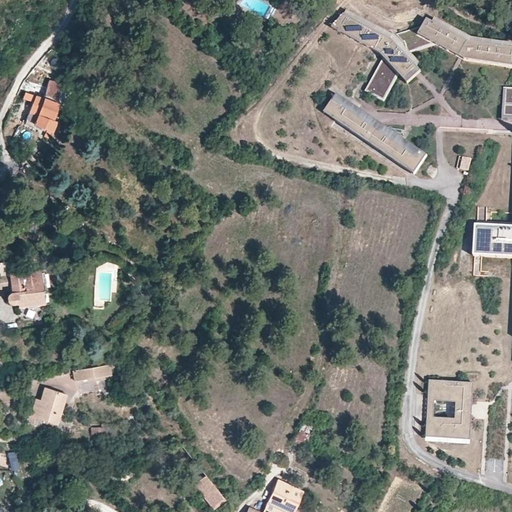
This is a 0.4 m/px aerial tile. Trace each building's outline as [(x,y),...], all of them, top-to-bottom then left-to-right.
[(386,60),(399,75),(405,64),(401,59),(405,55),(404,54),(391,39),(344,14),(331,28),(379,53),(386,60)] [(427,19),(421,30),(418,36),(435,44),(460,58),(464,60),(511,68),(511,49),(470,43),(427,19)] [(421,30),(398,37),(403,41),(405,41),(408,52),(435,44),(418,36),(421,30)] [(404,54),(408,52),(405,41),(403,41),(398,37),(391,39),(404,54)] [(405,64),(399,75),(407,84),(416,75),(420,71),(405,55),(401,59),(405,64)] [(384,102),(399,75),(386,60),(368,93),(384,102)] [(45,95),(59,99),(63,83),(48,79),(45,95)] [(511,118),(511,88),(505,88),(503,118),(511,118)] [(419,156),(409,171),(415,175),(427,157),(337,94),(334,98),(419,156)] [(52,132),(53,133),(57,123),(52,121),(55,113),(57,105),(45,100),(31,95),(28,100),(34,103),(30,113),(40,117),(37,126),(52,132)] [(62,106),(63,103),(59,101),(46,97),(45,100),(57,105),(62,106)] [(324,112),(409,171),(419,156),(334,98),(324,112)] [(40,117),(30,113),(27,121),(37,126),(40,117)] [(469,171),(472,158),(462,156),(460,169),(469,171)] [(511,232),(469,230),(467,259),(511,263),(511,362),(511,368),(511,232)] [(44,293),(44,290),(43,291),(42,273),(28,274),(28,271),(10,273),(11,287),(12,292),(11,292),(10,293),(9,293),(9,294),(8,295),(7,296),(7,297),(8,300),(9,302),(11,304),(14,304),(18,304),(18,307),(45,304),(43,293),(44,293)] [(112,376),(110,364),(73,371),(75,382),(112,376)] [(425,437),(468,439),(470,411),(471,382),(428,380),(425,437)] [(35,400),(32,409),(58,417),(61,407),(65,395),(62,394),(44,388),(43,392),(41,397),(46,399),(44,404),(39,402),(35,400)] [(76,394),(63,390),(62,394),(65,395),(61,407),(70,410),(76,394)] [(29,417),(54,426),(58,417),(32,409),(29,417)] [(296,443),(307,445),(311,426),(300,424),(296,443)] [(17,451),(7,452),(9,470),(19,469),(17,451)] [(223,500),(204,476),(194,484),(213,509),(223,500)] [(293,511),(302,489),(276,479),(261,511),(293,511)]
